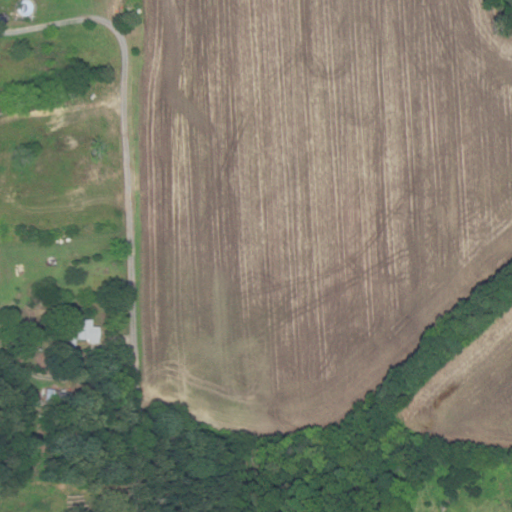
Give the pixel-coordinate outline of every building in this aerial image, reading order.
[(0,14),(3,12),(9,18),(0,26),(0,14)] [(98,344),(88,344),(89,340),(74,339),(74,347),(66,347),(66,331),(73,331),(73,319),(91,319),(91,326),(98,326),(98,344)] [(102,352),(103,365),(91,366),(90,353),(102,352)] [(69,393),(65,406),(43,400),(47,387),(69,393)] [(83,391),(83,400),(71,401),(70,392),(83,391)]
